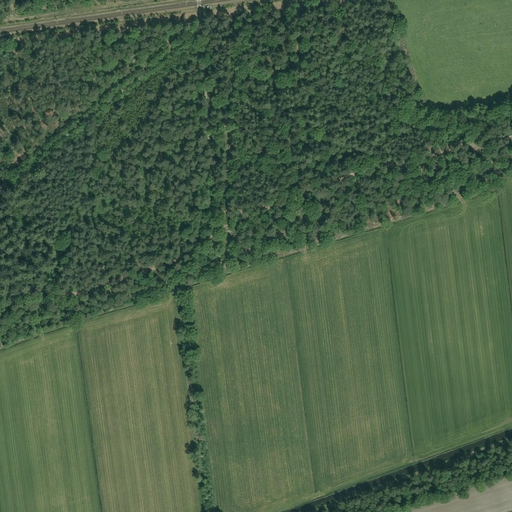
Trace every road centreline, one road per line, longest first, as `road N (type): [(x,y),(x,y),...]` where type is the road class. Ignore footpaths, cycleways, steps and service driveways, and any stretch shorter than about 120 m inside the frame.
road 1 (track): [(511,136),(371,167),(280,205),(240,212),(218,228)]
road 2 (track): [(199,31),(0,187)]
road 3 (track): [(218,228),(174,260),(80,293),(0,298)]
road 4 (track): [(218,228),(197,0)]
road 5 (track): [(307,511),(511,436)]
road 6 (track): [(18,0),(11,21),(164,0)]
